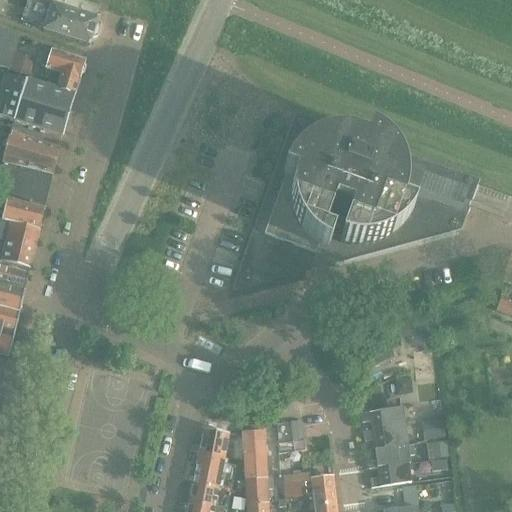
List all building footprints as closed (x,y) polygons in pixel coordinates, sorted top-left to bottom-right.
[(102,8),(76,0),(27,0),(20,22),(43,30),(43,32),(89,48),(92,39),(97,38),(101,28),(97,24),(102,8)] [(0,33),(0,67),(9,70),(18,39),(0,33)] [(51,77),(48,88),(73,96),(79,77),(83,75),(85,69),(83,65),(84,63),(45,51),(40,67),(47,69),(45,75),(51,77)] [(29,76),(34,58),(15,53),(9,70),(29,76)] [(61,138),(73,96),(48,88),(5,76),(0,93),(0,118),(13,123),(61,138)] [(461,231),(471,202),(479,181),(386,147),(383,144),(377,140),(368,136),(367,140),(296,115),(232,292),(461,231)] [(2,165),(4,166),(52,177),(58,150),(8,138),(2,165)] [(52,177),(4,166),(0,179),(0,200),(44,210),(52,177)] [(44,210),(0,200),(0,221),(9,224),(39,231),(44,210)] [(0,263),(30,270),(39,231),(9,224),(6,239),(0,237),(0,263)] [(511,285),(511,254),(504,275),(502,283),(511,285)] [(0,269),(0,290),(23,296),(28,277),(0,269)] [(0,311),(19,316),(23,296),(0,290),(0,311)] [(511,305),(501,301),(497,313),(510,318),(511,311),(511,305)] [(19,316),(0,311),(0,333),(14,337),(19,316)] [(391,319),(393,339),(427,337),(426,333),(434,333),(432,315),(391,319)] [(14,337),(0,333),(0,357),(8,359),(14,337)] [(387,343),(357,355),(364,371),(393,361),(387,343)] [(398,395),(413,392),(410,378),(395,381),(398,395)] [(373,442),(375,452),(406,447),(401,410),(361,415),(362,424),(370,423),(372,433),(363,434),(365,443),(373,442)] [(447,441),(445,426),(424,429),(426,443),(447,441)] [(242,434),(244,458),(265,457),(263,428),(254,428),(254,434),(242,434)] [(191,446),(189,453),(199,455),(224,460),(229,435),(204,430),(200,448),(191,446)] [(277,456),(293,454),(291,443),(276,445),(277,456)] [(446,443),(439,444),(440,459),(440,460),(448,459),(448,457),(446,443)] [(406,447),(375,452),(376,461),(367,462),(369,471),(376,470),(408,466),(406,447)] [(199,455),(193,484),(218,489),(220,480),(223,465),(224,460),(199,455)] [(265,457),(244,458),(245,483),(273,482),(272,472),(266,472),(265,457)] [(446,462),(430,464),(432,473),(437,472),(447,471),(446,462)] [(408,466),(376,470),(378,480),(370,481),(371,490),(411,484),(408,466)] [(312,497),(311,481),(310,474),(303,475),(287,477),(282,477),(284,500),(286,500),(312,497)] [(336,511),(333,479),(311,481),(312,497),(313,508),(309,508),(309,511),(311,511),(314,511),(313,511),(336,511)] [(273,482),(245,483),(247,507),(268,505),(267,491),(273,491),(273,482)] [(193,484),(188,505),(224,511),(226,511),(231,492),(218,489),(193,484)] [(286,500),(284,500),(278,500),(279,509),(286,508),(286,500)] [(232,509),(240,511),(242,503),(234,501),(232,509)]
